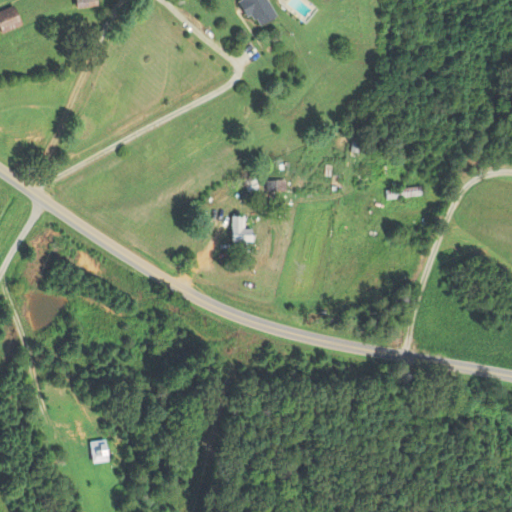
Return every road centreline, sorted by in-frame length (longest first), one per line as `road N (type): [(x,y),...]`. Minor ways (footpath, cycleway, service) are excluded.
road 1 (residential): [(0,169),(127,256),(223,309),(327,341),(511,375)]
road 2 (residential): [(1,273),(60,511)]
road 3 (residential): [(403,355),(448,186),(473,171),(511,180)]
